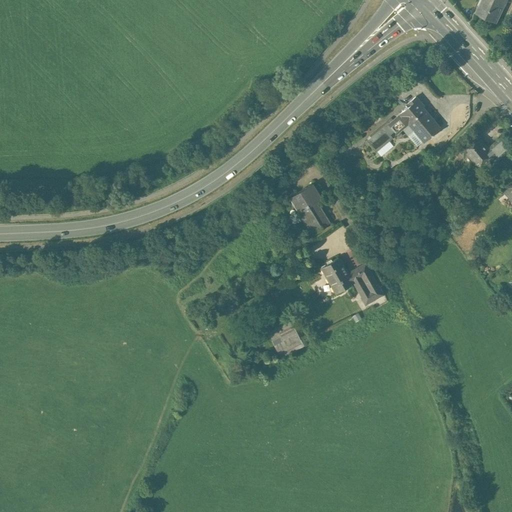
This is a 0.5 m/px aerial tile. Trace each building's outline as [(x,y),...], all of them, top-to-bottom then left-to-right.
[(481,0),(476,13),(496,22),(506,0),(481,0)] [(415,96),(405,105),(407,107),(413,114),(422,106),(423,105),(415,96)] [(422,106),(413,114),(407,107),(400,113),(400,114),(389,123),(388,124),(394,131),(396,133),(408,123),(424,142),(431,135),(431,136),(433,134),(432,133),(439,127),(422,106)] [(388,123),(366,141),(370,145),(374,151),(381,145),(392,137),(390,134),(394,131),(388,124),(389,123),(388,123)] [(490,150),(477,135),(463,148),(459,151),(464,157),(468,154),(470,156),(474,161),(475,161),(481,168),(496,155),(499,158),(511,147),(502,136),(495,142),(497,144),(490,150)] [(474,161),(470,156),(468,154),(464,157),(470,165),(475,161),(474,161)] [(511,175),(511,176),(500,185),(504,190),(511,183),(511,175)] [(321,198),(312,184),(290,197),(312,233),(329,222),(319,206),(323,203),(320,199),(321,198)] [(347,272),(339,258),(322,268),(329,279),(337,292),(354,282),(347,272)] [(384,292),(365,261),(347,272),(354,282),(359,290),(362,295),(361,296),(366,303),(384,292)] [(289,321),(268,332),(282,357),(302,346),(289,321)]
